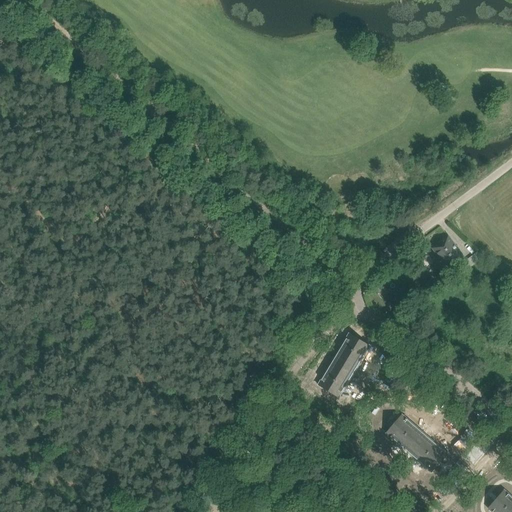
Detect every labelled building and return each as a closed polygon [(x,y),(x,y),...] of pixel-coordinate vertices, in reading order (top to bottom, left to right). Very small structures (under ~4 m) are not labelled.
[(433,248),(449,269),(464,257),(448,236),(433,248)] [(467,260),(462,264),(467,270),(472,266),(467,260)] [(455,270),(458,274),(463,271),(460,266),(455,270)] [(443,279),(432,287),(435,292),(447,283),(443,279)] [(318,385),(327,390),(339,398),(370,346),(349,334),(318,385)] [(447,454),(402,415),(386,433),(432,472),(447,454)] [(488,508),(492,511),(511,511),(511,496),(504,490),(488,508)]
